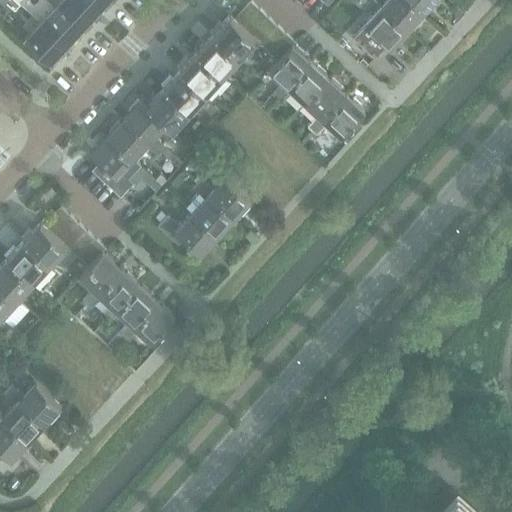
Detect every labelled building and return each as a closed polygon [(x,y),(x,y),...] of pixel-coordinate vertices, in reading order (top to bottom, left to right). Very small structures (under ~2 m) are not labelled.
[(20,3),(16,0),(7,0),(6,1),(15,9),(20,4),(20,3)] [(93,15),(76,0),(58,0),(53,6),(79,30),(93,15)] [(106,0),(76,0),(93,15),(106,0)] [(243,25),(259,8),(250,0),(249,0),(234,17),(243,25)] [(386,0),(382,5),(407,28),(409,26),(410,27),(419,17),(418,16),(421,13),(423,11),(411,0),(386,0)] [(411,0),(423,11),(426,8),(429,5),(430,5),(434,0),(411,0)] [(382,5),(353,37),(375,57),(387,44),(390,47),(393,44),(396,40),(397,41),(406,32),(405,31),(407,28),(382,5)] [(464,14),(455,5),(451,9),(454,12),(455,17),(458,20),(464,14)] [(79,30),(53,6),(39,21),(65,45),(79,30)] [(259,8),(243,25),(252,34),(268,17),(259,8)] [(242,58),(258,40),(259,39),(252,34),(243,25),(234,17),(230,13),(213,31),(242,58)] [(333,26),(333,20),(329,16),(322,23),(329,30),(333,26)] [(268,17),(252,34),(259,39),(258,40),(260,43),(277,25),(268,17)] [(65,45),(39,21),(24,36),(51,61),(65,45)] [(277,25),(260,43),(269,51),(285,33),(277,25)] [(196,50),(225,76),(242,58),(213,31),(196,50)] [(285,33),(269,51),(277,58),(292,43),(293,44),(294,42),(285,33)] [(347,42),(342,37),(338,41),(343,46),(347,42)] [(276,98),(310,60),(293,44),(292,43),(277,58),(278,59),(269,68),(282,81),(272,94),(276,98)] [(180,67),(208,94),(225,76),(196,50),(180,67)] [(310,60),(276,98),(279,101),(292,90),(304,102),(328,76),(310,60)] [(164,85),(192,112),(208,94),(180,67),(164,85)] [(242,79),(251,87),(260,76),(252,68),(242,79)] [(311,131),(346,93),(328,76),(304,102),(318,114),(307,127),(311,131)] [(147,103),(167,121),(176,129),(192,112),(164,85),(147,103)] [(346,93),(311,131),(316,135),(328,123),(341,135),(364,110),(346,93)] [(125,116),(162,150),(165,146),(155,134),(167,121),(147,103),(141,97),(125,116)] [(108,134),(133,157),(145,144),(158,154),(162,150),(125,116),(108,134)] [(133,157),(108,134),(91,152),(129,186),(132,182),(128,177),(140,164),(133,157)] [(196,182),(234,216),(251,198),(226,174),(213,188),(199,179),(196,182)] [(192,211),(217,234),(234,216),(196,182),(193,187),(203,198),(192,211)] [(54,232),(70,214),(60,205),(44,223),(54,232)] [(217,234),(192,211),(180,224),(168,213),(158,224),(178,243),(184,237),(200,252),(217,234)] [(70,214),(54,232),(63,240),(79,222),(70,214)] [(23,238),(52,265),(68,247),(69,246),(63,240),(54,232),(44,223),(40,219),(23,238)] [(79,222),(63,240),(69,246),(68,247),(71,249),(87,231),(79,222)] [(87,231),(71,249),(80,257),(96,239),(87,231)] [(52,265),(23,238),(7,256),(36,282),(42,288),(59,271),(52,265)] [(96,239),(80,257),(88,265),(102,249),(103,250),(105,247),(96,239)] [(102,249),(88,265),(80,274),(92,286),(83,299),(86,303),(120,266),(103,250),(102,249)] [(36,282),(7,256),(0,263),(0,281),(20,300),(36,282)] [(115,308),(138,283),(120,266),(86,303),(91,307),(102,296),(115,308)] [(20,300),(0,281),(0,315),(3,318),(20,300)] [(122,336),(156,299),(138,283),(115,308),(128,320),(119,333),(122,336)] [(156,299),(122,336),(126,340),(138,329),(152,341),(175,316),(156,299)] [(113,347),(122,336),(119,333),(109,343),(113,347)] [(6,388),(44,422),(61,403),(36,381),(22,394),(10,384),(6,388)] [(2,416),(27,440),(44,422),(6,388),(2,392),(14,404),(2,416)] [(27,440),(2,416),(0,418),(0,448),(11,458),(27,440)] [(16,489),(21,483),(15,478),(10,484),(16,489)] [(476,511),(458,496),(444,511),(476,511)]
